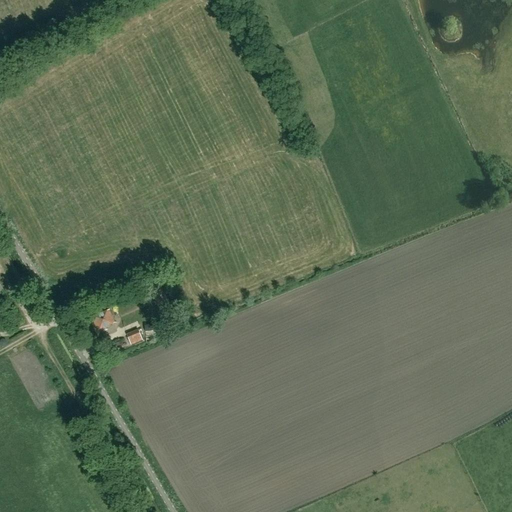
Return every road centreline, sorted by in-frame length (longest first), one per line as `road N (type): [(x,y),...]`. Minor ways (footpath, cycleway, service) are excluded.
road 1 (unclassified): [(172,511),(0,218)]
road 2 (track): [(146,511),(39,331)]
